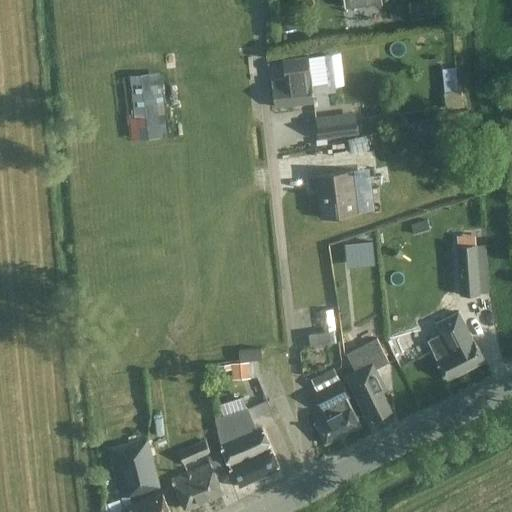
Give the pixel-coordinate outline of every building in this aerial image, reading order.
[(435,17),(433,0),(422,0),(409,1),(411,20),(435,17)] [(311,81),(310,75),(321,74),(321,69),(334,68),(332,52),(331,51),(308,53),(308,55),(282,58),(284,77),(282,78),(270,79),(274,106),(313,101),(311,81)] [(168,73),(138,74),(141,138),(171,136),(168,73)] [(460,90),(443,91),(445,107),(462,106),(460,90)] [(511,90),(503,91),(504,104),(511,103),(511,90)] [(355,112),(315,117),(318,138),(357,133),(355,112)] [(347,139),(350,153),(368,148),(365,134),(347,139)] [(357,213),(351,169),(307,175),(308,189),(317,188),(320,218),(357,213)] [(430,232),(426,220),(410,224),(414,237),(430,232)] [(485,243),(476,244),(475,237),(456,238),(460,295),(488,293),(485,243)] [(468,336),(456,312),(435,323),(441,334),(428,340),(447,378),(482,360),(470,335),(468,336)] [(318,343),(339,339),(337,329),(317,332),(318,343)] [(356,371),(346,376),(353,391),(363,412),(368,410),(372,418),(390,409),(381,391),(385,388),(374,367),(387,361),(376,339),(356,349),(347,354),(356,371)] [(238,349),(239,360),(258,358),(257,347),(238,349)] [(232,379),(250,378),(248,361),(230,363),(232,379)] [(338,380),(333,368),(312,379),(317,390),(338,380)] [(353,391),(346,376),(338,380),(317,390),(314,392),(321,406),(323,409),(324,411),(312,418),(315,423),(325,442),(359,425),(346,400),(344,396),(346,395),(346,394),(353,391)] [(260,427),(256,429),(248,409),(216,419),(221,445),(238,485),(278,468),(260,427)] [(160,488),(146,436),(107,446),(120,499),(160,488)] [(177,450),(183,464),(210,452),(205,439),(177,450)] [(226,473),(217,451),(206,456),(207,459),(209,463),(169,479),(183,511),(223,494),(217,481),(216,479),(216,477),(226,473)] [(121,507),(123,511),(168,511),(158,489),(121,507)]
